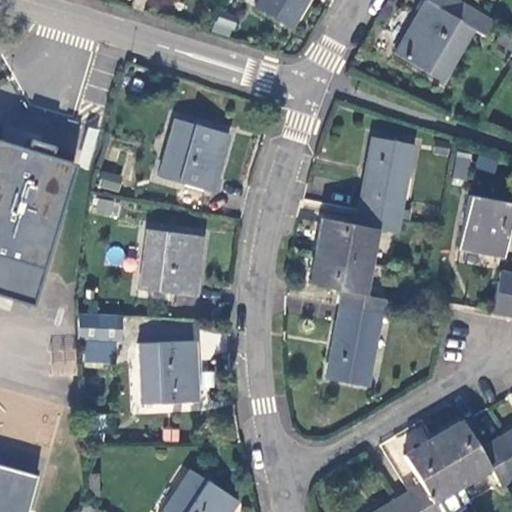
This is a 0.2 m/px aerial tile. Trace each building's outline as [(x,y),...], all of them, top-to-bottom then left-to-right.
[(260,0),(257,7),(292,28),(308,0),(260,0)] [(496,21),(458,0),(428,0),(398,53),(445,82),(475,32),(487,38),(496,21)] [(511,32),(504,28),(496,41),(511,50),(511,32)] [(231,134),(175,118),(160,177),(213,192),(231,134)] [(371,136),(356,210),(397,219),(412,144),(371,136)] [(0,256),(12,260),(2,295),(31,305),(74,165),(0,141),(0,256)] [(496,159),(476,152),(472,165),(491,172),(496,159)] [(469,160),(456,157),(450,185),(464,188),(469,160)] [(96,189),(114,193),(116,183),(99,178),(96,189)] [(116,183),(114,193),(129,197),(132,186),(116,183)] [(502,257),(511,205),(511,203),(469,194),(459,247),(502,257)] [(93,213),(116,218),(119,204),(96,198),(93,213)] [(313,250),(370,261),(376,229),(395,232),(397,219),(356,210),(353,223),(320,218),(313,250)] [(204,236),(148,228),(140,290),(196,297),(204,236)] [(337,304),(380,313),(383,300),(362,295),(370,261),(313,250),(306,284),(339,292),(337,304)] [(12,260),(0,256),(0,294),(2,295),(12,260)] [(490,312),(506,315),(511,283),(511,272),(498,270),(490,312)] [(365,387),(380,313),(337,304),(323,379),(365,387)] [(121,317),(80,315),(79,340),(120,342),(121,317)] [(75,326),(43,328),(46,377),(78,375),(75,326)] [(196,341),(139,344),(142,405),(199,402),(196,341)] [(67,410),(0,390),(0,425),(57,442),(67,410)] [(109,415),(88,417),(88,429),(108,429),(109,415)] [(460,419),(431,437),(460,486),(489,468),(500,486),(511,479),(489,441),(478,448),(460,419)] [(511,427),(489,441),(511,479),(511,478),(511,427)] [(420,484),(408,491),(420,511),(455,511),(471,504),(460,486),(431,437),(402,454),(420,484)] [(0,511),(28,511),(39,472),(0,461),(0,511)] [(231,511),(239,500),(192,470),(164,511),(231,511)] [(99,497),(99,479),(87,479),(88,497),(99,497)] [(420,511),(408,491),(371,511),(420,511)] [(94,511),(95,510),(86,503),(79,511),(94,511)]
